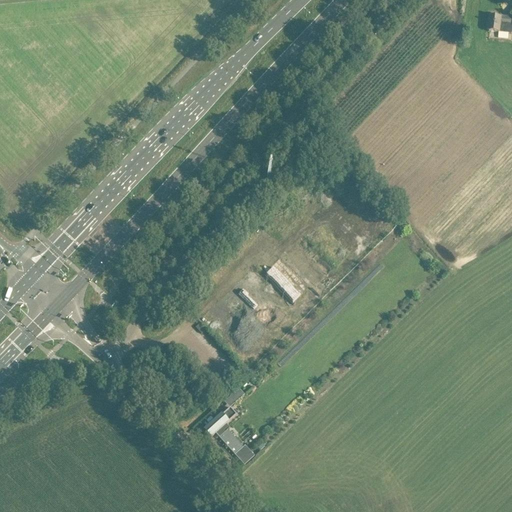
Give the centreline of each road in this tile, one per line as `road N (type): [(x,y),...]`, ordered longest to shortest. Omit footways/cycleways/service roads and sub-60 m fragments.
road 1 (unclassified): [(403,0),(211,204),(129,333),(103,358)]
road 2 (primary): [(65,300),(348,0)]
road 3 (primary): [(301,0),(36,272)]
road 4 (tertiary): [(241,511),(103,358)]
